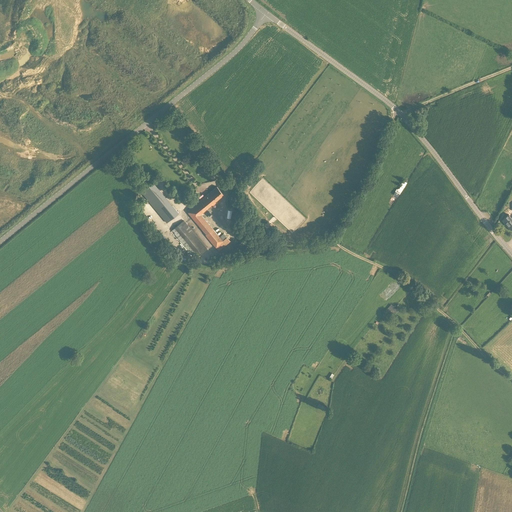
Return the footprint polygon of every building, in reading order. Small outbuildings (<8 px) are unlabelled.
[(211,172),(205,165),(201,169),(202,169),(201,171),(203,173),(204,172),(207,176),(211,172)] [(398,197),(407,182),(404,180),(399,189),(398,188),(394,194),(398,197)] [(167,224),(179,214),(153,182),(141,192),(167,224)] [(212,204),(223,194),(217,186),(206,196),(212,204)] [(219,237),(200,213),(212,204),(206,196),(187,211),(199,226),(196,228),(202,234),(204,232),(206,235),(204,236),(206,238),(207,237),(218,252),(230,241),(229,240),(228,241),(226,239),(227,238),(223,233),(219,237)] [(511,228),(511,218),(509,215),(502,220),(506,224),(507,224),(511,229),(511,228)] [(195,259),(207,249),(184,220),(171,231),(195,259)] [(398,311),(391,305),(385,312),(391,318),(398,311)]
